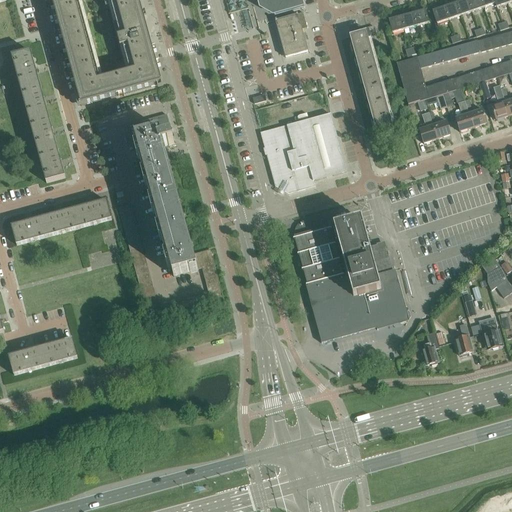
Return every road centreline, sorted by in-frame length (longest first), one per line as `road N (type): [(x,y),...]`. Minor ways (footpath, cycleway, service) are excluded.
road 1 (unclassified): [(0,410),(268,336)]
road 2 (primary): [(288,451),(59,511)]
road 3 (tertiary): [(241,221),(179,0)]
road 4 (residential): [(273,212),(214,0)]
road 5 (primary): [(511,391),(311,445)]
road 6 (primary): [(322,481),(511,430)]
road 7 (residential): [(88,186),(38,0)]
road 8 (residential): [(373,182),(328,17)]
road 9 (residential): [(373,182),(511,140)]
road 10 (residential): [(60,324),(24,335),(0,253)]
